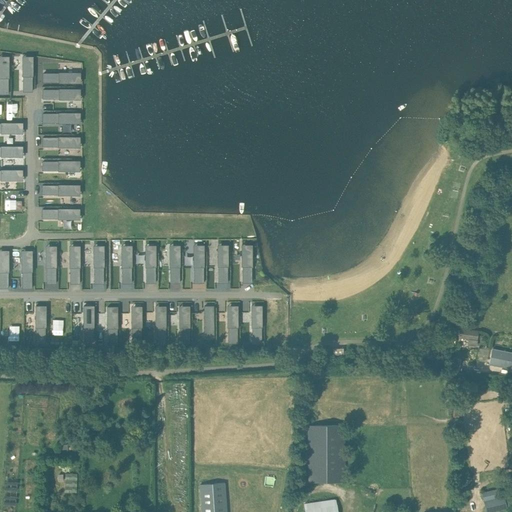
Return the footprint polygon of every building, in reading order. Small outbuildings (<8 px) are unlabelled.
[(0,56),(0,94),(8,94),(8,78),(9,78),(9,56),(0,56)] [(22,56),(22,77),(23,77),(23,92),(32,92),(32,76),(33,76),(33,56),(22,56)] [(43,73),(43,82),(59,82),(59,83),(81,83),(81,72),(59,72),(59,73),(43,73)] [(43,89),(43,99),(59,99),(59,100),(81,100),(81,89),(59,89),(43,89)] [(59,113),(43,113),(43,123),(58,123),(81,123),(80,112),(59,112),(59,113)] [(1,133),(17,133),(17,123),(1,122),(1,123),(0,122),(0,132),(1,132),(1,133)] [(42,137),(42,147),(58,147),(80,147),(80,137),(58,137),(42,137)] [(1,157),(17,157),(17,146),(1,146),(0,146),(0,155),(1,156),(1,157)] [(42,161),(42,171),(58,171),(74,171),(74,161),(58,161),(42,161)] [(1,180),(17,180),(17,169),(0,169),(0,170),(0,169),(0,179),(1,179),(1,180)] [(58,185),(42,185),(42,195),(58,194),(58,195),(80,195),(80,184),(58,184),(58,185)] [(58,209),(42,209),(42,218),(57,218),(57,219),(80,219),(80,208),(58,208),(58,209)] [(145,245),(145,267),(146,267),(146,283),(156,283),(156,267),(156,245),(145,245)] [(169,245),(169,267),(170,267),(170,283),(180,283),(180,267),(180,245),(169,245)] [(194,245),(194,267),(194,283),(204,283),(204,267),(205,267),(205,245),(194,245)] [(218,245),(218,267),(219,267),(219,283),(228,283),(228,267),(229,267),(229,245),(218,245)] [(242,245),(242,267),(242,283),(252,283),(252,267),(253,267),(252,245),(242,245)] [(46,246),(46,267),(47,267),(47,283),(56,283),(56,267),(57,267),(57,246),(46,246)] [(70,246),(70,267),(70,283),(80,283),(80,267),(81,267),(81,246),(70,246)] [(94,246),(94,267),(95,267),(95,283),(104,283),(104,267),(105,267),(105,246),(94,246)] [(121,246),(121,267),(122,267),(122,283),(132,283),(132,267),(132,246),(121,246)] [(20,251),(20,273),(21,273),(21,289),(31,289),(31,272),(31,251),(20,251)] [(227,306),(227,327),(228,327),(228,343),(237,343),(237,327),(238,327),(238,306),(227,306)] [(214,311),(204,311),(204,337),(214,337),(214,311)] [(46,327),(46,312),(35,312),(35,327),(36,327),(36,343),(45,343),(45,327),(46,327)] [(94,312),(83,312),(83,327),(84,327),(84,343),(93,343),(93,327),(94,327),(94,312)] [(190,327),(190,312),(179,312),(179,328),(180,328),(180,344),(189,344),(189,327),(190,327)] [(262,327),(262,312),(252,312),(252,327),(253,343),(261,343),(261,327),(262,327)] [(118,328),(118,313),(107,313),(107,328),(108,328),(108,344),(117,344),(117,328),(118,328)] [(142,328),(142,313),(131,313),(131,328),(132,328),(132,344),(141,344),(141,328),(142,328)] [(166,328),(166,313),(155,313),(155,328),(156,328),(156,344),(165,344),(165,328),(166,328)] [(9,324),(9,337),(18,337),(18,324),(9,324)] [(460,328),(458,338),(477,340),(478,331),(460,328)] [(511,352),(492,348),(489,364),(511,369),(511,352)] [(308,482),(345,482),(345,425),(308,425),(308,482)] [(200,484),(201,511),(226,511),(225,483),(200,484)] [(498,488),(482,492),(484,501),(486,511),(494,511),(506,510),(503,496),(500,497),(498,488)] [(337,511),(336,500),(305,503),(306,511),(337,511)]
